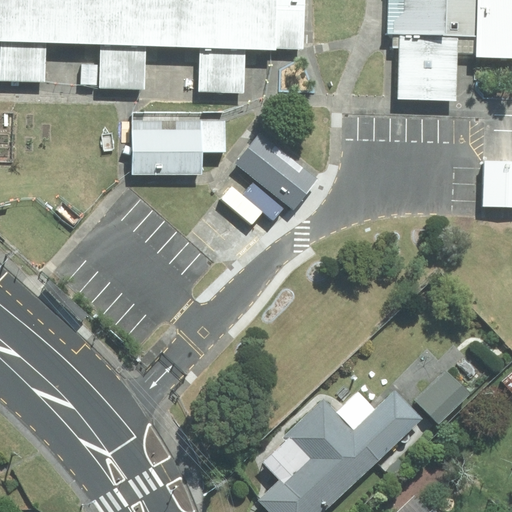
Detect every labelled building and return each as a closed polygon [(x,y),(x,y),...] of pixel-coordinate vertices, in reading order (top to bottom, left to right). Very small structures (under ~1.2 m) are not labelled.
[(270,0),(0,0),(0,42),(93,47),(267,54),(270,0)] [(468,0),(376,0),(378,119),(470,118),(468,0)] [(511,0),(475,0),(474,62),(511,63),(511,0)] [(42,58),(0,56),(0,83),(41,85),(42,58)] [(143,58),(96,56),(94,91),(140,93),(143,58)] [(240,63),(195,61),(193,95),(238,97),(240,63)] [(217,139),(131,139),(131,188),(217,189),(217,139)] [(260,144),(233,175),(291,227),(318,196),(260,144)] [(511,165),(479,165),(479,220),(511,220),(511,165)] [(51,280),(43,287),(79,322),(89,317),(51,280)] [(466,396),(442,372),(409,406),(433,429),(466,396)] [(318,511),(417,422),(394,396),(348,436),(321,406),(280,442),(298,462),(253,505),(259,511),(318,511)]
